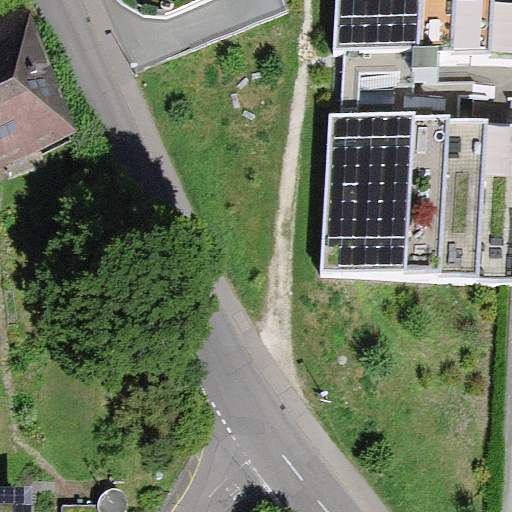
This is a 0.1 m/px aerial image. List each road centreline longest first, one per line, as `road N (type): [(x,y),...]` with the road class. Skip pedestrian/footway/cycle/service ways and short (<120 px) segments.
road 1 (tertiary): [(59,0),(174,274),(251,399)]
road 2 (tertiary): [(251,399),(328,511)]
road 3 (residential): [(251,399),(183,511)]
